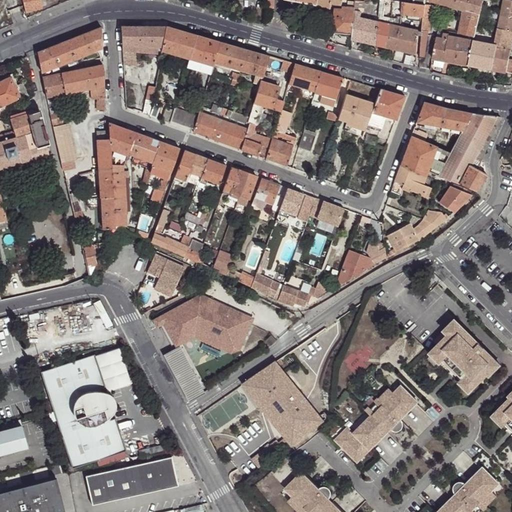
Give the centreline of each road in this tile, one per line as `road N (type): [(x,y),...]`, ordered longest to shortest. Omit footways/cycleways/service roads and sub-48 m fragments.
road 1 (residential): [(111,9),(120,115),(365,205),(373,203),(417,84)]
road 2 (tertiary): [(111,9),(186,14),(417,84)]
road 3 (residential): [(434,249),(336,302),(178,418)]
road 4 (residential): [(178,418),(100,281),(0,309)]
road 5 (residential): [(511,103),(495,156),(497,190),(434,249)]
